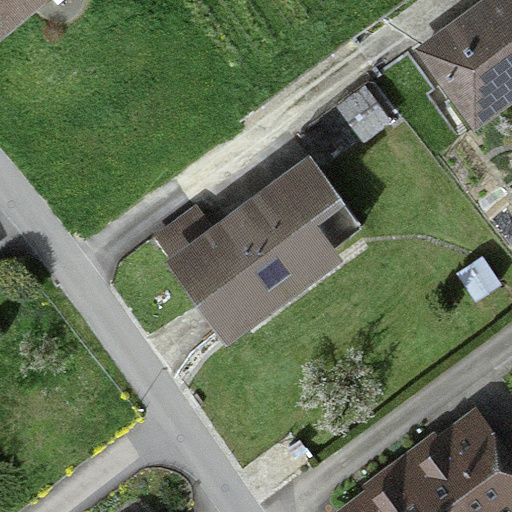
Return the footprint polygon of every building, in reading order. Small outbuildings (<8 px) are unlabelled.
[(0,0),(0,26),(32,0),(0,0)] [(511,93),(511,0),(490,0),(423,49),(475,121),(511,93)] [(364,134),(384,119),(363,90),(343,105),(364,134)] [(217,237),(196,208),(158,236),(224,327),(329,250),(284,188),(217,237)] [(416,451),(401,463),(437,511),(510,511),(511,511),(511,477),(472,424),(423,461),(416,451)] [(437,511),(401,463),(386,474),(393,483),(354,511),(437,511)]
